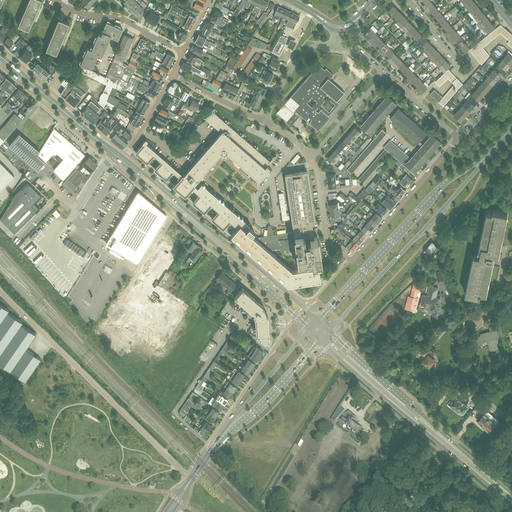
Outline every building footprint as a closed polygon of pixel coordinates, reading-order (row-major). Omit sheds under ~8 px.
[(28,0),(24,10),(35,14),(41,0),(28,0)] [(133,0),(128,6),(133,10),(139,4),(141,1),(140,0),(133,0)] [(141,1),(139,4),(133,10),(137,15),(144,8),(147,5),(142,0),(141,1)] [(204,5),(199,2),(194,0),(188,0),(188,1),(192,3),(190,5),(200,11),(204,5)] [(259,6),(261,0),(254,0),(253,3),(255,5),(252,11),(253,12),(252,15),(248,22),(251,24),(255,15),(257,11),(257,10),(259,6)] [(263,8),(265,9),(268,2),(268,1),(267,0),(261,0),(259,6),(257,10),(257,11),(255,15),(258,16),(259,16),(260,12),(261,12),(263,11),(263,10),(262,9),(263,8)] [(430,0),(423,6),(428,11),(435,6),(430,0)] [(473,0),(466,6),(470,11),(478,6),(473,0)] [(194,24),(197,19),(189,15),(187,14),(185,17),(181,14),(183,9),(172,4),(169,12),(176,15),(180,16),(183,18),(194,24)] [(394,5),(387,12),(392,17),(399,11),(394,5)] [(278,6),(272,20),(275,21),(276,18),(279,19),(280,15),(283,8),(278,6)] [(435,6),(428,11),(432,17),(439,11),(435,6)] [(478,6),(470,11),(475,17),(482,11),(478,6)] [(283,17),(277,29),(280,30),(286,18),(289,11),(283,8),(280,15),(283,17)] [(156,12),(151,9),(145,19),(150,22),(156,12)] [(28,30),(35,14),(24,10),(18,25),(28,30)] [(222,14),(220,12),(216,10),(215,11),(215,10),(213,13),(214,13),(213,15),(226,21),(227,22),(228,20),(221,16),(222,14)] [(265,18),(267,14),(264,11),(262,16),(255,24),(258,26),(265,18)] [(286,18),(289,19),(286,24),(289,25),(294,13),(289,11),(286,18)] [(399,11),(392,17),(397,22),(403,16),(399,11)] [(439,11),(432,17),(436,22),(443,16),(439,11)] [(482,11),(475,17),(479,22),(486,16),(482,11)] [(161,15),(156,12),(150,22),(155,25),(161,15)] [(296,23),(297,20),(300,16),(294,13),(289,25),(291,26),(293,21),(296,23)] [(181,22),(180,24),(183,26),(191,30),(194,24),(183,18),(180,16),(176,15),(174,18),(178,20),(181,22)] [(224,24),(226,21),(213,15),(212,16),(210,19),(211,19),(211,20),(220,25),(222,22),(224,24)] [(403,16),(397,22),(401,27),(408,20),(403,16)] [(443,16),(436,22),(440,27),(448,21),(443,16)] [(486,16),(479,22),(483,27),(490,21),(486,16)] [(58,19),(52,34),(63,39),(69,23),(58,19)] [(184,40),(187,34),(180,30),(181,28),(174,25),(163,19),(161,23),(175,31),(174,32),(174,33),(172,36),(176,38),(177,36),(184,40)] [(217,33),(218,32),(212,28),(214,24),(206,20),(203,26),(216,33),(217,33)] [(408,20),(401,27),(406,32),(413,25),(408,20)] [(448,21),(440,27),(445,32),(452,27),(448,21)] [(490,21),(483,27),(488,33),(495,27),(490,21)] [(90,68),(97,52),(101,54),(109,35),(118,38),(122,29),(106,22),(101,34),(98,33),(91,49),(87,47),(80,63),(90,68)] [(413,25),(406,32),(411,37),(417,30),(413,25)] [(203,26),(200,31),(208,35),(210,32),(216,35),(217,33),(216,33),(203,26)] [(452,27),(445,32),(449,38),(456,32),(452,27)] [(370,28),(363,35),(366,39),(367,38),(369,39),(375,33),(370,28)] [(417,30),(411,37),(415,42),(422,35),(417,30)] [(456,32),(449,38),(453,43),(460,37),(456,32)] [(199,33),(197,38),(209,44),(210,42),(205,39),(206,37),(199,33)] [(375,33),(369,39),(373,44),(380,38),(375,33)] [(9,47),(13,42),(11,40),(14,37),(11,34),(8,38),(7,37),(6,39),(3,42),(9,47)] [(56,54),(63,39),(52,34),(46,49),(56,54)] [(105,77),(107,78),(109,79),(114,82),(119,70),(123,62),(125,57),(133,38),(124,34),(122,39),(116,53),(105,77)] [(287,38),(282,36),(281,35),(278,40),(276,44),(272,51),(279,55),(283,49),(285,44),(284,44),(287,38)] [(422,35),(415,42),(420,46),(427,40),(422,35)] [(251,39),(249,42),(248,44),(265,49),(267,44),(253,37),(251,39)] [(460,37),(453,43),(458,48),(465,42),(460,37)] [(147,41),(141,38),(135,49),(141,52),(147,41)] [(197,38),(194,42),(201,46),(202,44),(209,48),(211,45),(209,44),(197,38)] [(291,38),(287,46),(293,49),(297,41),(291,38)] [(380,38),(373,44),(378,49),(385,43),(380,38)] [(427,40),(420,46),(425,51),(431,45),(427,40)] [(481,41),(474,46),(476,49),(478,51),(483,47),(485,46),(481,41)] [(465,42),(458,48),(462,54),(469,48),(465,42)] [(385,43),(378,49),(383,54),(389,48),(385,43)] [(203,50),(199,48),(194,46),(193,45),(190,49),(192,50),(191,51),(196,53),(200,56),(203,57),(204,55),(208,57),(210,58),(210,57),(211,58),(212,56),(202,51),(203,50)] [(431,45),(425,51),(430,56),(436,50),(431,45)] [(31,59),(37,52),(31,47),(28,51),(26,49),(20,57),(25,62),(29,57),(31,59)] [(389,48),(383,54),(387,59),(394,53),(389,48)] [(436,50),(430,56),(434,61),(441,55),(436,50)] [(160,52),(158,54),(172,62),(175,57),(167,53),(166,55),(160,52)] [(197,56),(197,57),(190,53),(187,59),(194,63),(195,61),(200,64),(202,59),(197,56)] [(279,63),(274,61),(273,60),(274,57),(266,53),(265,56),(267,57),(266,60),(266,62),(269,63),(268,66),(275,70),(276,69),(277,70),(279,66),(278,65),(279,63)] [(394,53),(387,59),(392,64),(399,57),(394,53)] [(511,57),(508,53),(503,59),(510,65),(511,62),(511,57)] [(158,54),(157,57),(163,60),(162,63),(169,67),(172,62),(158,54)] [(441,55),(434,61),(439,66),(445,60),(441,55)] [(234,63),(236,61),(237,59),(231,56),(227,64),(232,67),(233,65),(234,63)] [(140,62),(136,60),(131,57),(130,60),(128,64),(135,68),(138,64),(135,63),(136,62),(139,64),(140,62)] [(399,57),(392,64),(397,69),(403,62),(399,57)] [(158,70),(161,71),(166,74),(169,68),(162,64),(156,60),(155,61),(152,59),(150,62),(160,67),(158,70)] [(503,59),(499,64),(506,70),(510,65),(503,59)] [(445,60),(439,66),(444,71),(450,65),(445,60)] [(37,74),(43,67),(36,61),(30,68),(37,74)] [(191,65),(188,64),(184,61),(182,65),(181,68),(188,72),(189,69),(194,72),(195,72),(199,74),(201,71),(191,65)] [(135,68),(128,64),(123,62),(119,70),(138,81),(140,78),(133,74),(136,69),(135,68)] [(403,62),(397,69),(401,74),(408,67),(403,62)] [(159,76),(160,74),(155,71),(155,70),(150,67),(145,64),(143,67),(152,72),(150,75),(153,76),(157,79),(157,78),(158,78),(159,78),(159,76)] [(499,64),(494,69),(501,75),(506,70),(499,64)] [(344,92),(330,79),(334,75),(332,73),(326,68),(325,70),(319,65),(290,97),(277,112),(282,116),(286,120),(289,116),(295,110),(302,116),(306,120),(309,117),(312,120),(309,123),(318,131),(330,118),(328,116),(339,103),(336,101),(344,92)] [(202,66),(200,70),(209,75),(211,71),(202,66)] [(45,81),(51,74),(43,67),(37,74),(45,81)] [(228,72),(227,73),(225,76),(221,81),(225,83),(225,82),(235,69),(234,69),(232,67),(231,68),(228,72)] [(408,67),(401,74),(406,79),(413,72),(408,67)] [(494,69),(490,74),(497,80),(501,75),(494,69)] [(141,82),(138,81),(119,70),(114,82),(117,84),(118,85),(123,87),(124,87),(135,93),(137,88),(141,90),(142,88),(147,90),(146,93),(153,97),(156,91),(141,83),(141,82)] [(225,76),(227,73),(221,70),(216,79),(221,81),(225,76)] [(260,77),(259,76),(258,75),(251,72),(249,75),(257,79),(263,82),(268,84),(269,82),(270,81),(270,82),(272,78),(272,77),(273,74),(271,73),(269,72),(268,71),(267,70),(265,75),(262,74),(260,77)] [(413,72),(406,79),(411,83),(417,77),(413,72)] [(490,74),(485,79),(492,85),(497,80),(490,74)] [(0,94),(11,81),(9,80),(6,77),(0,84),(0,87),(1,88),(0,90),(0,94)] [(83,93),(69,81),(64,77),(60,82),(65,86),(60,94),(61,94),(69,102),(74,106),(81,99),(80,98),(82,95),(83,93)] [(417,77),(411,83),(415,88),(422,82),(417,77)] [(456,90),(457,90),(463,84),(457,78),(453,82),(454,84),(453,86),(454,87),(453,87),(454,88),(455,88),(456,90)] [(106,85),(105,88),(110,91),(111,88),(113,86),(114,82),(109,79),(106,85)] [(152,87),(157,90),(161,83),(155,80),(153,79),(151,83),(148,81),(145,79),(143,82),(145,83),(152,87)] [(218,87),(221,82),(213,79),(211,83),(218,87)] [(255,79),(252,85),(257,87),(256,91),(263,95),(266,88),(261,85),(262,82),(255,79)] [(485,79),(481,84),(488,90),(492,85),(485,79)] [(0,99),(6,92),(9,94),(16,86),(13,83),(11,81),(0,94),(0,99)] [(225,83),(222,89),(228,93),(233,82),(230,81),(229,84),(225,82),(225,83)] [(233,82),(228,93),(234,96),(238,88),(234,86),(236,84),(233,82)] [(422,82),(415,88),(420,93),(427,87),(422,82)] [(481,84),(476,89),(483,95),(488,90),(481,84)] [(20,88),(19,89),(19,88),(13,95),(16,97),(14,100),(15,102),(23,92),(22,91),(22,90),(20,88)] [(114,97),(117,91),(111,88),(110,91),(109,94),(114,97)] [(476,89),(472,95),(479,101),(483,95),(476,89)] [(431,94),(430,94),(439,102),(443,97),(434,90),(431,94)] [(97,101),(103,107),(106,101),(109,94),(103,91),(103,93),(101,95),(100,97),(100,100),(99,100),(98,102),(97,101)] [(256,91),(253,97),(260,101),(263,95),(256,91)] [(26,94),(25,94),(23,92),(15,102),(17,103),(20,101),(22,103),(28,96),(28,95),(26,94)] [(184,92),(181,99),(185,101),(189,94),(184,92)] [(120,100),(114,97),(109,94),(106,101),(125,111),(128,107),(119,102),(120,100)] [(373,130),(394,107),(397,104),(395,102),(387,95),(361,126),(371,135),(374,132),(373,130)] [(472,95),(467,100),(474,106),(479,101),(472,95)] [(166,97),(163,104),(170,108),(172,104),(176,107),(180,100),(174,97),(172,101),(166,97)] [(247,99),(246,102),(257,107),(260,101),(253,97),(251,100),(247,99)] [(137,98),(136,100),(140,102),(140,103),(147,107),(150,102),(143,98),(142,100),(137,98)] [(36,103),(34,101),(32,99),(31,99),(30,99),(25,105),(28,107),(27,109),(28,109),(24,113),(26,115),(32,108),(36,103)] [(192,100),(189,106),(192,108),(191,111),(194,112),(199,103),(192,100)] [(467,100),(463,105),(470,111),(474,106),(467,100)] [(100,109),(97,106),(91,101),(87,105),(81,113),(85,116),(93,123),(99,116),(96,113),(100,109)] [(106,101),(103,107),(110,113),(114,106),(114,105),(106,101)] [(136,101),(134,106),(137,108),(137,109),(144,113),(147,107),(140,103),(136,101)] [(463,105),(458,110),(465,116),(470,111),(463,105)] [(159,111),(158,112),(168,117),(170,115),(174,117),(176,114),(168,110),(168,111),(161,107),(160,109),(159,110),(159,111)] [(418,143),(424,137),(427,133),(399,108),(390,118),(418,143)] [(120,110),(118,113),(125,116),(126,117),(127,117),(131,120),(130,122),(132,123),(137,126),(141,120),(129,113),(125,111),(121,109),(120,110)] [(131,109),(129,113),(141,120),(144,114),(136,110),(135,112),(131,109)] [(254,231),(251,228),(250,227),(249,226),(249,225),(202,183),(198,188),(193,184),(197,180),(198,180),(220,155),(222,155),(226,155),(228,154),(257,179),(257,183),(266,173),(267,173),(270,171),(269,170),(271,169),(271,168),(267,165),(270,161),(219,116),(212,110),(206,116),(205,118),(221,132),(187,171),(186,172),(185,172),(180,172),(146,143),(146,142),(147,141),(145,139),(143,142),(144,143),(136,152),(147,162),(152,156),(154,157),(155,156),(159,160),(158,161),(160,163),(155,169),(166,179),(171,172),(173,174),(174,173),(178,176),(177,178),(179,179),(174,185),(185,195),(190,189),(192,191),(193,189),(197,193),(196,194),(198,196),(193,202),(204,212),(209,205),(211,207),(212,206),(216,210),(215,211),(217,212),(212,219),(223,228),(228,222),(230,224),(231,222),(237,228),(231,235),(288,285),(320,280),(318,267),(317,267),(317,265),(321,264),(317,237),(314,238),(311,222),(314,222),(307,171),(285,174),(292,220),(293,232),(272,235),(272,232),(271,232),(268,232),(268,235),(258,237),(255,235),(252,233),(254,231)] [(458,110),(454,115),(461,121),(465,116),(458,110)] [(187,120),(192,123),(195,120),(198,114),(195,113),(192,118),(189,116),(187,120)] [(0,144),(6,137),(21,120),(14,114),(0,130),(0,144)] [(169,120),(162,117),(157,114),(156,116),(155,117),(155,118),(155,119),(166,125),(169,120)] [(101,130),(108,121),(106,119),(103,122),(101,120),(96,126),(101,130)] [(188,130),(192,123),(187,120),(183,127),(188,130)] [(106,134),(111,129),(109,127),(111,124),(108,121),(101,130),(106,134)] [(153,122),(152,125),(151,127),(160,132),(161,131),(165,133),(167,128),(158,123),(158,124),(153,122)] [(112,128),(115,131),(116,131),(117,129),(118,130),(121,127),(117,123),(112,128)] [(129,140),(132,136),(121,127),(118,130),(117,129),(116,131),(116,132),(111,138),(120,147),(123,146),(128,141),(124,138),(119,135),(120,134),(121,134),(121,133),(129,140)] [(183,137),(188,130),(183,127),(179,134),(183,137)] [(355,127),(351,131),(357,137),(361,132),(355,127)] [(54,169),(54,171),(63,180),(85,155),(71,143),(72,142),(70,141),(69,141),(54,128),(40,150),(19,133),(9,145),(34,166),(38,170),(39,169),(52,154),(54,154),(56,154),(57,153),(63,158),(54,169)] [(381,130),(366,148),(370,152),(386,134),(381,130)] [(351,131),(347,136),(353,141),(357,137),(351,131)] [(415,173),(438,146),(441,143),(432,134),(408,161),(407,161),(404,164),(415,173)] [(347,136),(343,140),(349,146),(353,141),(347,136)] [(343,140),(339,145),(345,150),(349,146),(343,140)] [(402,163),(402,164),(409,156),(390,140),(384,147),(402,163)] [(339,145),(335,149),(341,155),(345,150),(339,145)] [(335,149),(331,154),(337,159),(341,155),(335,149)] [(363,151),(347,170),(350,173),(351,174),(368,155),(363,151)] [(297,154),(291,162),(294,164),(300,157),(297,154)] [(331,154),(327,159),(333,164),(337,159),(331,154)] [(96,166),(96,165),(97,164),(89,157),(82,164),(77,170),(76,169),(62,184),(71,194),(77,187),(83,180),(85,182),(90,177),(95,168),(97,167),(96,166)] [(0,161),(0,190),(14,176),(0,161)] [(410,171),(402,164),(402,163),(400,166),(403,169),(401,171),(405,175),(400,181),(405,186),(409,182),(409,183),(410,182),(411,182),(412,181),(412,180),(413,178),(408,173),(410,171)] [(347,168),(344,165),(341,169),(335,164),(332,166),(337,170),(341,170),(343,172),(347,168)] [(373,180),(378,184),(382,180),(377,176),(373,180)] [(353,185),(352,179),(352,178),(348,179),(349,185),(341,186),(341,189),(350,188),(353,185)] [(374,189),(378,184),(373,180),(370,185),(374,189)] [(27,182),(16,193),(0,220),(15,234),(40,209),(34,204),(41,197),(34,189),(27,182)] [(393,184),(391,186),(402,195),(406,190),(400,185),(398,188),(393,184)] [(391,186),(388,189),(393,193),(392,195),(394,197),(397,200),(402,195),(391,186)] [(365,188),(360,193),(365,197),(370,192),(365,188)] [(283,192),(278,193),(281,210),(281,214),(282,221),(287,220),(283,192)] [(338,202),(334,203),(329,204),(329,205),(329,206),(330,207),(330,210),(343,208),(344,207),(349,200),(341,192),(339,195),(345,200),(343,201),(342,202),(338,202)] [(387,196),(383,193),(382,192),(380,194),(385,198),(393,205),(396,202),(388,195),(387,196)] [(361,200),(358,196),(354,193),(351,197),(353,198),(358,203),(361,200)] [(385,198),(380,194),(380,193),(378,196),(383,201),(382,202),(390,209),(393,205),(385,198)] [(130,205),(106,244),(107,244),(110,246),(134,261),(136,262),(138,261),(166,215),(163,213),(139,198),(133,200),(131,203),(130,205)] [(375,206),(374,207),(382,214),(387,209),(379,202),(378,203),(377,203),(375,205),(375,206)] [(43,230),(60,213),(56,209),(39,226),(43,230)] [(486,294),(493,263),(501,264),(503,254),(499,254),(508,212),(494,209),(493,212),(487,211),(479,250),(481,250),(480,255),(474,254),(466,293),(480,296),(481,293),(486,294)] [(371,212),(369,214),(378,222),(382,218),(376,213),(374,215),(371,212)] [(332,221),(337,220),(341,220),(340,216),(344,215),(346,215),(345,213),(344,213),(340,214),(331,215),(332,218),(331,218),(331,220),(332,220),(332,221)] [(369,214),(367,216),(370,219),(369,221),(375,226),(378,222),(369,214)] [(363,218),(361,221),(362,222),(371,230),(375,226),(369,221),(367,223),(363,218)] [(362,222),(358,226),(361,229),(362,229),(368,234),(371,230),(362,222)] [(363,239),(367,235),(361,230),(359,232),(355,229),(353,231),(363,239)] [(360,243),(363,239),(353,231),(351,233),(355,236),(354,238),(360,243)] [(356,247),(344,237),(341,234),(339,232),(337,235),(342,239),(343,238),(346,240),(345,241),(348,244),(347,246),(353,251),(356,247)] [(352,240),(349,237),(346,234),(344,237),(356,247),(360,243),(354,238),(352,240)] [(184,245),(181,250),(187,255),(190,250),(193,252),(198,245),(192,240),(189,238),(184,245)] [(437,245),(433,242),(431,240),(427,245),(423,249),(430,254),(433,250),(437,245)] [(193,252),(185,261),(188,263),(192,258),(194,260),(200,253),(203,249),(198,245),(193,252)] [(441,270),(435,272),(438,284),(444,282),(441,270)] [(222,272),(213,282),(215,284),(218,280),(220,282),(225,275),(222,272)] [(221,283),(218,287),(220,289),(229,278),(225,275),(220,282),(221,283)] [(229,278),(220,289),(222,290),(225,286),(227,288),(232,281),(229,278)] [(228,289),(225,293),(227,295),(236,284),(232,281),(227,288),(228,289)] [(409,296),(405,309),(415,311),(418,299),(416,298),(417,292),(418,292),(420,286),(414,284),(411,297),(409,296)] [(443,309),(441,310),(438,299),(435,298),(438,288),(430,286),(428,296),(423,295),(421,304),(425,305),(425,306),(425,309),(428,310),(429,313),(432,312),(434,317),(443,314),(444,313),(445,312),(445,310),(443,309)] [(264,306),(242,288),(235,296),(254,313),(253,315),(254,317),(256,317),(257,335),(259,335),(259,337),(260,337),(258,339),(258,338),(257,339),(267,345),(269,342),(267,313),(266,313),(265,310),(264,308),(263,307),(264,306)] [(0,363),(25,381),(41,359),(26,349),(36,334),(21,324),(22,322),(8,312),(9,310),(0,304),(0,363)] [(499,349),(496,337),(502,336),(499,325),(489,328),(490,331),(481,334),(481,336),(475,338),(474,337),(477,347),(477,346),(481,344),(481,343),(488,341),(490,351),(499,349)] [(263,351),(257,347),(255,345),(251,350),(260,356),(263,351)] [(434,353),(430,350),(430,349),(427,346),(425,348),(421,353),(424,356),(422,359),(424,360),(422,361),(429,367),(430,365),(432,367),(433,367),(435,364),(435,363),(433,361),(435,360),(431,357),(434,353)] [(256,361),(260,356),(251,350),(250,352),(252,354),(250,357),(256,361)] [(471,361),(466,358),(464,361),(461,366),(467,369),(471,363),(471,362),(471,361)] [(255,363),(250,360),(249,359),(245,364),(251,369),(255,363)] [(217,367),(219,365),(214,361),(210,367),(213,369),(215,366),(217,367)] [(248,374),(251,369),(245,364),(241,369),(248,374)] [(244,374),(240,372),(238,370),(236,373),(234,372),(233,374),(241,380),(244,374)] [(237,385),(241,380),(233,374),(229,379),(237,385)] [(232,392),(236,387),(228,381),(224,387),(226,388),(232,392)] [(201,392),(202,390),(197,386),(193,392),(196,394),(198,390),(201,392)] [(229,397),(232,392),(226,388),(223,393),(229,397)] [(220,392),(215,398),(218,400),(224,404),(227,399),(223,396),(222,395),(222,394),(220,392)] [(212,396),(208,402),(214,406),(215,405),(220,409),(224,404),(218,400),(215,398),(212,396)] [(461,414),(463,412),(468,407),(455,396),(452,399),(450,397),(447,401),(449,403),(448,405),(451,407),(453,406),(459,411),(458,412),(461,414)] [(192,405),(194,402),(189,398),(184,405),(187,407),(190,403),(192,405)] [(482,416),(479,420),(478,421),(488,430),(491,432),(494,428),(493,427),(496,424),(485,415),(491,407),(484,401),(476,411),(482,416)] [(344,410),(339,406),(333,417),(336,420),(344,410)] [(219,411),(215,409),(213,407),(209,412),(215,417),(219,411)] [(357,418),(348,410),(346,413),(350,416),(346,420),(343,417),(340,419),(344,423),(348,426),(347,427),(350,429),(351,428),(353,431),(352,432),(355,434),(356,433),(358,435),(360,433),(362,435),(363,433),(363,434),(364,433),(365,431),(357,424),(358,423),(356,421),(357,418)] [(215,417),(209,412),(207,411),(205,413),(208,414),(206,418),(212,422),(215,417)] [(212,425),(208,422),(206,421),(202,426),(209,430),(212,425)] [(209,430),(202,426),(197,422),(196,424),(201,428),(199,431),(198,432),(201,435),(203,434),(205,435),(209,430)]
